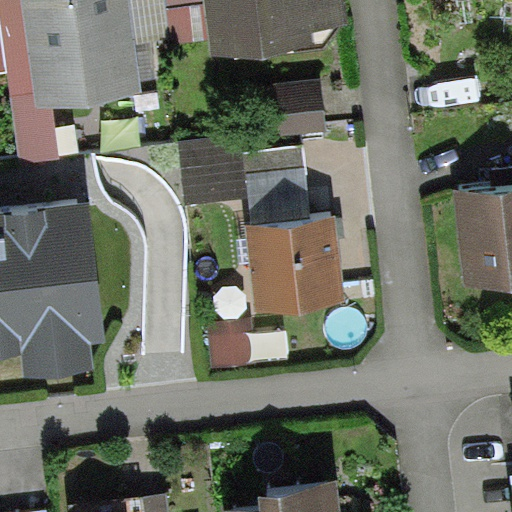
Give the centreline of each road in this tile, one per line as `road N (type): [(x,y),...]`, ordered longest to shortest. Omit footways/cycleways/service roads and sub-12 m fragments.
road 1 (residential): [(0,430),(407,384)]
road 2 (residential): [(359,0),(407,384)]
road 3 (residential): [(407,384),(422,511)]
